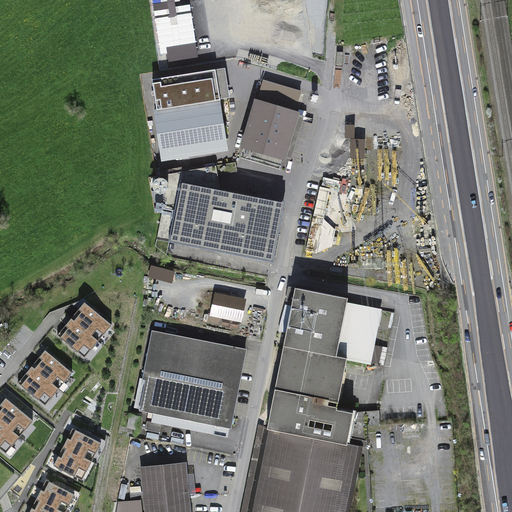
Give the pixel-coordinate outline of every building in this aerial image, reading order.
[(229,152),(216,70),(149,80),(162,162),(229,152)] [(284,161),(305,92),(261,79),(240,148),(284,161)] [(345,135),(354,135),(354,122),(345,121),(345,135)] [(350,136),(350,155),(366,155),(366,136),(350,136)] [(187,203),(179,241),(271,261),(279,223),(270,221),(273,208),(242,201),(246,186),(209,178),(205,193),(197,191),(194,205),(187,203)] [(332,244),(335,223),(323,221),(329,186),(318,184),(308,249),(317,251),(319,242),(332,244)] [(150,264),(148,276),(172,280),(174,267),(150,264)] [(295,286),(266,426),(259,424),(240,511),(337,511),(353,443),(345,441),(352,409),(334,406),(346,352),(369,357),(380,304),(295,286)] [(241,317),(243,297),(214,293),(211,313),(241,317)] [(97,329),(104,334),(111,325),(85,303),(79,309),(82,312),(74,321),(91,335),(97,329)] [(83,345),(90,350),(98,341),(91,335),(74,321),(71,319),(65,326),(68,328),(61,337),(78,352),(83,345)] [(233,426),(248,348),(150,330),(135,408),(233,426)] [(58,376),(64,382),(72,373),(45,350),(40,357),(43,360),(35,369),(52,383),(58,376)] [(44,392),(51,398),(58,389),(52,383),(35,369),(32,367),(26,373),(29,376),(22,385),(38,399),(44,392)] [(18,424),(25,430),(33,420),(6,398),(0,405),(3,408),(0,411),(0,420),(12,431),(18,424)] [(0,446),(5,441),(11,446),(19,437),(12,431),(0,420),(0,446)] [(159,431),(161,423),(147,420),(146,427),(159,431)] [(395,439),(422,438),(422,422),(394,423),(395,439)] [(101,443),(76,430),(71,440),(68,438),(63,447),(66,449),(84,458),(88,450),(95,453),(101,443)] [(84,458),(66,449),(61,458),(58,457),(54,465),(74,476),(79,467),(86,471),(91,462),(84,458)] [(192,511),(187,462),(140,468),(144,511),(192,511)] [(74,494),(50,482),(44,492),(41,490),(37,499),(40,501),(57,509),(61,501),(69,505),(74,494)] [(61,511),(57,509),(40,501),(35,510),(32,508),(30,511),(61,511)]
